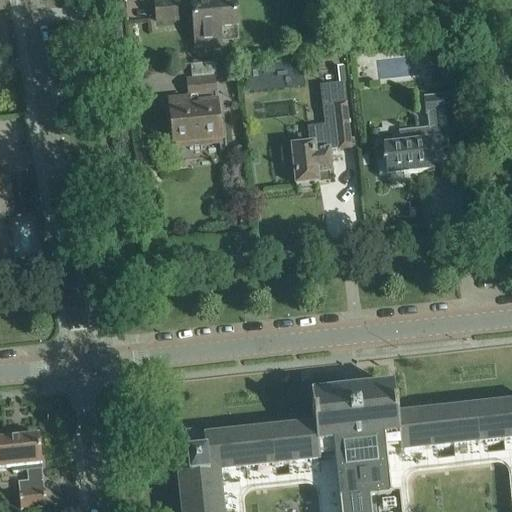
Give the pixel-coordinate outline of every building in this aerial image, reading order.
[(234,0),(198,0),(176,2),(156,4),(158,23),(193,19),(196,46),(221,44),(219,29),(237,27),(234,0)] [(232,66),(220,67),(221,83),(233,82),(232,66)] [(446,67),(428,69),(429,78),(447,77),(446,67)] [(198,100),(176,102),(169,102),(174,145),(219,141),(213,79),(196,81),(198,100)] [(292,149),(281,151),(282,166),(293,165),(296,187),(318,184),(318,181),(330,179),(329,173),(331,173),(329,152),(351,150),(349,130),(344,86),(321,89),(323,109),(325,108),(327,128),(311,129),(312,141),(313,146),(292,148),(292,149)] [(385,163),(378,164),(379,176),(386,176),(386,177),(434,171),(431,143),(438,142),(439,151),(455,149),(453,129),(449,97),(424,100),(425,115),(427,115),(429,131),(400,134),(401,145),(383,147),(385,163)] [(0,218),(10,217),(7,183),(0,183),(0,218)] [(493,246),(475,248),(478,278),(496,276),(493,246)] [(43,257),(30,258),(31,270),(44,269),(43,257)] [(181,511),(224,511),(220,475),(318,465),(322,511),(407,511),(401,456),(511,443),(511,405),(397,418),(394,388),(311,397),(314,427),(205,439),(204,432),(185,434),(189,477),(177,479),(181,511)] [(0,440),(0,471),(11,470),(11,474),(23,473),(24,483),(17,484),(20,510),(46,508),(39,436),(0,440)]
